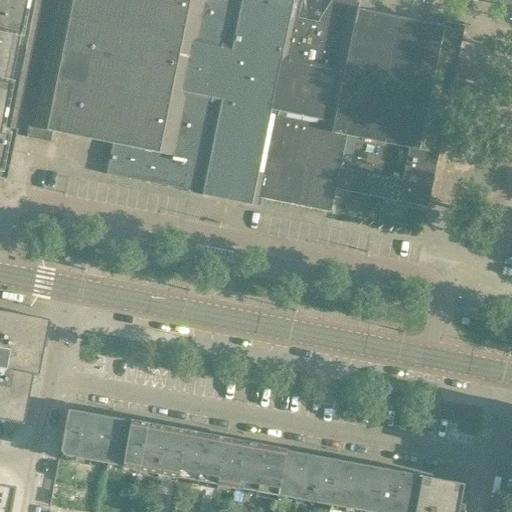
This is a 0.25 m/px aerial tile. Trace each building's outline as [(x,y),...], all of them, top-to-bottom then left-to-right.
[(41,0),(0,0),(0,179),(5,181),(41,0)] [(203,194),(205,186),(330,213),(335,189),(427,208),(464,27),(443,22),(442,27),(357,10),(359,0),(356,0),(330,0),(316,22),(296,18),(299,0),(54,0),(26,138),(50,142),(52,131),(112,143),(110,156),(106,174),(203,194)] [(0,420),(22,425),(37,347),(37,345),(37,343),(37,340),(37,338),(36,336),(36,334),(35,332),(33,330),(32,328),(31,326),(29,324),(27,323),(25,322),(23,320),(21,320),(19,319),(17,318),(12,318),(0,315),(0,420)] [(75,458),(84,413),(67,410),(59,450),(64,456),(75,458)] [(122,467),(130,421),(84,413),(75,458),(122,467)] [(137,470),(145,424),(130,421),(122,467),(137,470)] [(156,473),(165,428),(145,424),(137,470),(156,473)] [(235,488),(244,443),(165,428),(156,473),(235,488)] [(275,495),(284,450),(244,443),(235,488),(275,495)] [(343,508),(352,463),(284,450),(275,495),(343,508)] [(364,511),(409,511),(416,475),(352,463),(343,508),(364,511)] [(456,511),(458,504),(462,484),(418,475),(417,476),(416,475),(409,511),(456,511)] [(0,511),(8,511),(12,494),(13,488),(7,486),(0,485),(0,511)] [(132,497),(133,489),(123,488),(122,496),(132,497)]
